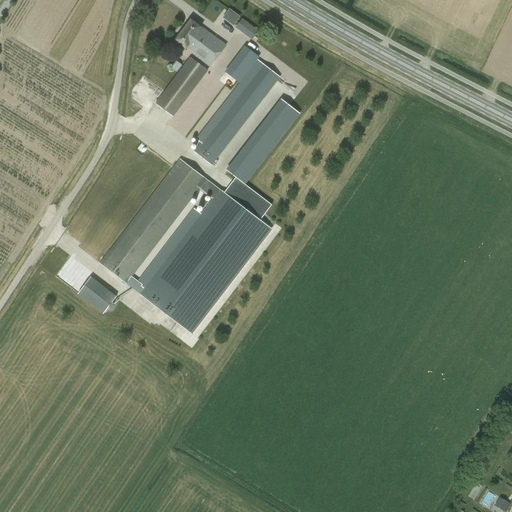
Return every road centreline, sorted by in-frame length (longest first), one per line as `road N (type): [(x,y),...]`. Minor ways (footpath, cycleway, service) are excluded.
road 1 (unclassified): [(0,306),(104,141),(125,23),(137,0)]
road 2 (primary): [(511,118),(293,0)]
